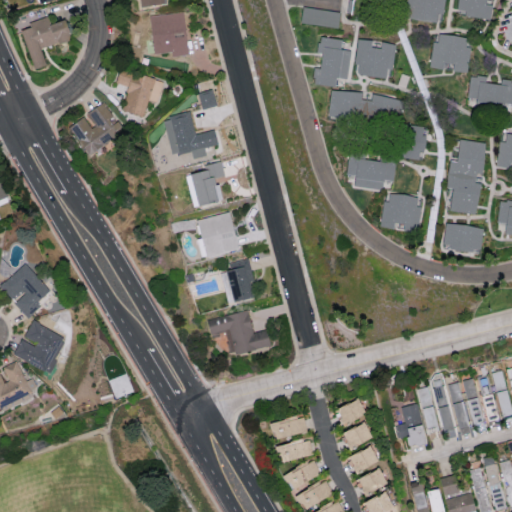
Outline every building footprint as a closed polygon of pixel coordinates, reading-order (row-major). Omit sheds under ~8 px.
[(443,0),(406,0),(404,17),(436,22),(437,14),(442,15),(443,0)] [(465,16),(489,19),(491,5),(484,4),(484,0),(456,0),(455,8),(465,10),(465,16)] [(148,16),(153,54),(170,51),(171,56),(188,54),(182,11),(148,16)] [(19,29),(32,69),(45,64),(39,48),(69,39),(62,19),(49,23),(46,16),(28,22),(30,26),(19,29)] [(466,72),(469,46),(465,46),(466,37),(437,33),(436,41),(432,40),(428,67),(447,69),(447,70),(466,72)] [(349,49),(339,48),(341,38),(319,36),(317,53),(320,53),(319,68),(314,67),(312,84),(334,87),(335,77),(346,78),(349,49)] [(394,43),(380,41),(379,47),(370,46),(370,39),(356,38),(354,62),(358,63),(356,75),(385,77),(385,69),(391,69),(394,43)] [(163,81),(119,68),(115,82),(128,86),(120,110),(142,117),(148,99),(156,101),(163,81)] [(466,97),(475,98),(475,103),(511,107),(511,80),(501,79),(500,84),(485,82),(486,77),(469,74),(466,97)] [(201,108),(216,104),(211,89),(197,93),(201,108)] [(402,98),(370,95),(370,100),(360,99),(361,92),(329,89),(326,117),(399,124),(402,98)] [(82,116),(68,125),(87,154),(123,130),(116,120),(114,122),(101,102),(86,112),(94,124),(90,127),(82,116)] [(205,154),(203,146),(215,144),(212,129),(194,134),(189,111),(163,118),(171,155),(190,150),(192,157),(205,154)] [(422,159),(424,125),(403,124),(401,157),(422,159)] [(511,169),(511,133),(505,133),(504,141),(497,140),(495,167),(511,168),(511,169)] [(475,214),(479,183),(474,182),(475,173),(481,173),(485,142),(458,139),(455,161),(448,160),(445,187),(451,188),(448,210),(475,214)] [(392,180),(394,161),(347,156),(345,175),(354,175),(352,187),(381,189),(382,179),(392,180)] [(196,205),(219,200),(214,177),(223,175),(220,161),(204,164),(205,169),(188,173),(196,205)] [(378,226),(396,229),(416,232),(419,206),(415,205),(416,196),(388,192),(387,201),(382,200),(378,226)] [(511,201),(498,199),(495,222),(505,223),(503,233),(511,234),(511,201)] [(197,218),(205,256),(237,250),(230,211),(197,218)] [(483,228),(445,221),(441,246),(478,253),(483,228)] [(231,301),(249,297),(246,281),(252,279),(248,258),(224,262),(231,301)] [(26,317),(40,305),(36,301),(48,289),(24,262),(0,284),(0,286),(12,300),(12,301),(26,317)] [(269,345),(266,329),(251,332),(247,310),(205,319),(209,335),(224,331),(229,354),(269,345)] [(65,337),(31,321),(22,338),(21,338),(12,355),(48,372),(65,337)] [(0,376),(0,409),(32,396),(29,389),(35,387),(31,378),(24,381),(16,361),(1,367),(6,381),(2,382),(0,376)] [(503,388),(500,370),(487,373),(487,375),(476,378),(485,421),(495,419),(489,391),(503,388)] [(458,382),(444,384),(442,377),(430,379),(440,432),(454,430),(455,435),(467,433),(458,382)] [(482,423),(470,378),(459,381),(471,426),(482,423)] [(417,388),(426,439),(437,437),(428,386),(417,388)] [(493,392),(500,419),(511,417),(504,389),(493,392)] [(336,406),(341,423),(364,417),(360,399),(336,406)] [(396,438),(404,437),(406,447),(424,444),(416,403),(400,406),(403,423),(394,425),(396,438)] [(274,440),(306,430),(301,415),(269,425),(274,440)] [(348,448),(372,438),(364,421),(341,432),(348,448)] [(308,439),(275,444),(277,461),(311,455),(308,439)] [(378,460),(370,445),(347,457),(356,473),(378,460)] [(312,458),(280,474),(288,489),(319,474),(312,458)] [(511,505),(511,479),(507,459),(496,462),(508,506),(511,505)] [(505,508),(492,463),(482,466),(494,511),(505,508)] [(354,480),(362,496),(387,483),(379,467),(354,480)] [(470,469),(476,511),(486,511),(481,467),(470,469)] [(457,492),(454,475),(438,477),(441,495),(457,492)] [(296,503),(300,501),(304,508),(332,494),(324,478),(292,495),(296,503)] [(360,503),(364,511),(381,511),(393,507),(385,491),(360,503)] [(473,511),(470,493),(444,498),(446,511),(473,511)] [(343,511),(336,499),(312,511),(343,511)]
